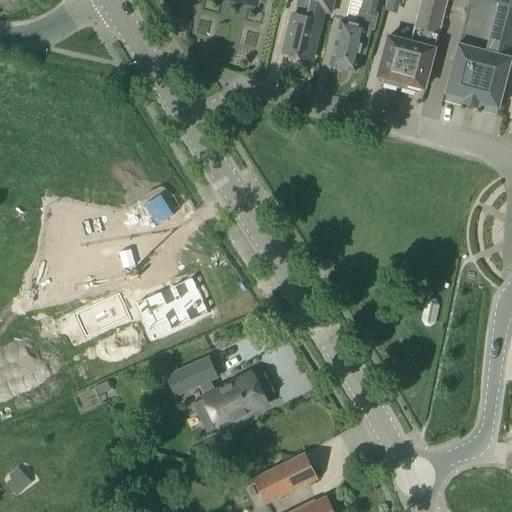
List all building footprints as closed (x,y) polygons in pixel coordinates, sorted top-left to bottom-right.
[(292,15),(282,54),(311,61),(323,12),(330,14),(333,0),(306,0),(305,8),(309,9),(307,18),(292,15)] [(341,22),(330,66),(355,72),(359,53),(364,54),(369,31),(373,32),(380,0),(362,0),(356,26),(341,22)] [(352,9),(352,0),(341,0),(341,8),(352,9)] [(421,0),(410,43),(400,83),(424,90),(434,50),(433,50),(446,0),(421,0)] [(511,0),(468,0),(467,8),(468,8),(459,45),(457,44),(444,95),(499,109),(511,58),(511,0)] [(400,83),(410,43),(388,38),(378,77),(387,80),(387,82),(396,85),(397,82),(400,83)] [(0,228),(16,231),(22,199),(0,194),(0,228)] [(0,260),(9,262),(16,231),(0,228),(0,260)] [(487,265),(495,265),(496,235),(488,235),(487,265)] [(0,292),(3,293),(9,262),(0,260),(0,292)] [(217,317),(199,281),(144,308),(145,310),(131,317),(123,302),(79,323),(90,347),(135,326),(134,324),(148,318),(157,335),(175,326),(179,335),(217,317)] [(434,323),(437,306),(434,301),(430,301),(425,304),(422,320),(425,325),(429,326),(434,323)] [(265,404),(250,375),(215,393),(208,381),(216,377),(207,357),(167,375),(176,395),(200,384),(206,398),(205,398),(205,400),(194,406),(207,432),(219,426),(219,427),(231,421),(233,425),(248,417),(247,414),(265,404)] [(303,456),(252,481),(264,506),(316,480),(316,481),(317,481),(304,455),(303,455),(303,456)] [(298,509),(291,511),(332,511),(326,498),(299,511),(298,509)]
